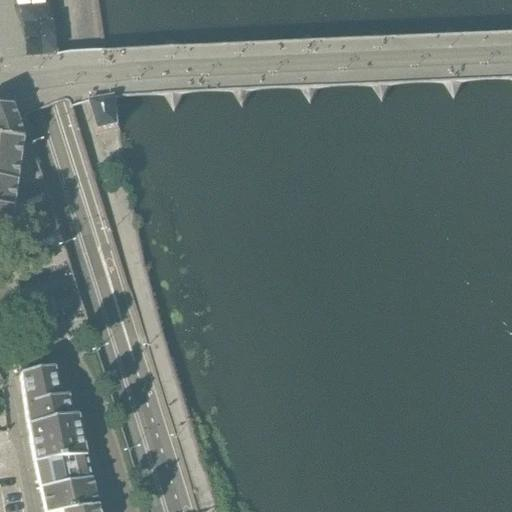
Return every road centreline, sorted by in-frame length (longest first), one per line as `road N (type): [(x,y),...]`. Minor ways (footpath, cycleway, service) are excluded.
road 1 (secondary): [(173,511),(15,0)]
road 2 (secondary): [(0,3),(157,511)]
road 3 (residential): [(126,511),(69,361),(0,291)]
road 4 (residential): [(33,511),(7,380)]
